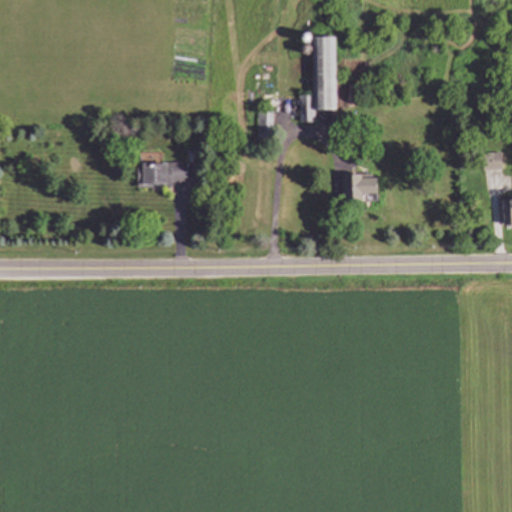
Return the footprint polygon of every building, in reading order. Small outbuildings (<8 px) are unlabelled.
[(338,113),(338,40),(314,40),(315,98),(301,98),(301,125),(317,125),(317,114),(338,113)] [(258,142),(273,142),(273,114),(258,114),(258,142)] [(502,155),(484,155),(484,172),(502,172),(502,155)] [(189,165),(139,165),(139,190),(189,190),(189,165)] [(379,205),(379,179),(346,179),(346,205),(379,205)]
